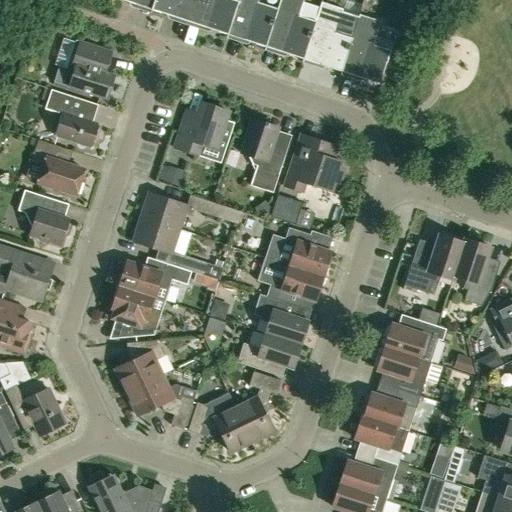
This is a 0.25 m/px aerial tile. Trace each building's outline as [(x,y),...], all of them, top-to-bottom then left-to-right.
[(195,7),(196,0),(154,0),(152,10),(174,17),(179,2),(195,7)] [(238,1),(238,0),(196,0),(195,7),(210,12),(205,27),(228,34),(238,1)] [(278,9),(277,8),(258,2),(258,0),(238,0),(238,1),(228,34),(265,47),(278,9)] [(299,15),(303,3),(303,0),(280,0),(277,8),(278,9),(265,47),(303,59),(316,21),(315,21),(299,15)] [(321,2),(319,8),(315,21),(316,21),(303,59),(318,64),(341,71),(352,38),(351,38),(358,18),(342,12),(343,9),(321,2)] [(397,31),(379,26),(381,21),(359,14),(358,18),(351,38),(352,38),(341,71),(380,84),(386,63),(387,63),(389,58),(388,58),(397,31)] [(44,23),(41,28),(40,29),(43,34),(49,34),(51,31),(52,29),(49,23),(44,23)] [(54,82),(68,86),(108,99),(115,75),(106,72),(113,52),(76,40),(66,69),(64,68),(62,68),(60,68),(58,69),(57,71),(54,81),(54,82)] [(41,99),(47,101),(51,89),(45,87),(41,99)] [(92,148),(93,145),(99,124),(93,122),(98,105),(51,89),(45,108),(62,114),(55,135),(92,148)] [(234,123),(225,119),(227,111),(202,102),(193,129),(182,125),(175,148),(196,155),(200,144),(224,151),(220,162),(221,163),(234,123)] [(271,147),(272,145),(278,127),(252,119),(241,153),(248,155),(252,164),(257,166),(250,186),(273,193),(285,155),(274,151),(271,147)] [(337,147),(333,145),(301,135),(284,187),(302,192),(305,183),(331,191),(334,182),(340,184),(345,169),(339,167),(341,162),(333,159),(337,147)] [(29,145),(34,147),(37,140),(31,138),(29,145)] [(65,149),(54,145),(38,140),(31,162),(43,166),(38,182),(76,195),(85,170),(61,162),(65,149)] [(182,170),(169,166),(164,179),(177,183),(182,170)] [(25,190),(18,210),(25,213),(32,228),(30,235),(38,237),(39,240),(46,242),(49,241),(60,245),(68,219),(64,218),(69,204),(25,190)] [(141,217),(179,229),(184,214),(192,216),(194,210),(195,208),(187,205),(149,193),(141,217)] [(198,211),(222,219),(238,224),(242,212),(226,207),(202,199),(190,195),(187,205),(195,208),(194,210),(198,211)] [(265,201),(254,208),(257,212),(261,218),(263,216),(272,210),(265,201)] [(274,204),(270,217),(308,229),(313,216),(274,204)] [(171,254),(179,229),(141,217),(133,242),(171,254)] [(267,258),(324,277),(331,253),(306,245),(310,234),(289,227),(285,238),(274,234),(267,258)] [(414,255),(404,286),(429,294),(433,283),(438,284),(440,276),(452,280),(466,239),(465,238),(464,242),(440,234),(431,261),(414,255)] [(466,239),(452,280),(453,280),(454,276),(466,280),(463,288),(467,290),(464,301),(481,306),(491,290),(495,277),(482,273),(490,247),(466,239)] [(0,245),(0,291),(4,292),(5,289),(42,301),(50,276),(54,263),(30,255),(0,245)] [(215,266),(207,263),(176,253),(172,265),(219,280),(223,268),(222,268),(215,266)] [(316,300),(324,277),(267,258),(259,281),(270,285),(266,296),(288,303),(291,292),(316,300)] [(219,280),(172,265),(155,259),(151,270),(126,262),(119,286),(154,297),(158,285),(169,289),(172,280),(187,285),(189,279),(217,288),(219,280)] [(150,309),(154,297),(119,286),(111,309),(114,310),(111,319),(134,326),(135,337),(154,335),(161,313),(150,309)] [(312,326),(308,323),(309,321),(283,313),(286,303),(260,294),(253,314),(269,319),(265,333),(301,345),(304,336),(309,336),(312,326)] [(0,346),(0,347),(2,342),(7,344),(6,348),(24,354),(31,333),(28,332),(31,323),(15,317),(19,306),(0,299),(0,346)] [(511,299),(491,310),(496,322),(492,324),(504,349),(511,345),(511,299)] [(213,355),(214,354),(218,341),(223,325),(206,319),(199,337),(207,353),(213,355)] [(391,324),(384,347),(418,358),(431,362),(438,340),(442,341),(446,329),(418,320),(415,331),(391,324)] [(293,369),(301,345),(265,333),(260,348),(243,343),(237,362),(264,371),(267,360),(293,369)] [(126,392),(163,375),(155,360),(164,356),(156,340),(127,343),(128,355),(135,354),(137,358),(115,369),(126,392)] [(431,362),(418,358),(384,347),(377,370),(400,377),(396,389),(398,389),(420,396),(431,362)] [(6,362),(0,362),(0,380),(1,381),(13,376),(6,362)] [(235,407),(252,442),(273,431),(261,407),(266,404),(270,392),(277,394),(281,381),(253,372),(249,385),(259,389),(257,397),(235,407)] [(163,375),(126,392),(137,416),(161,405),(164,411),(174,414),(171,425),(184,429),(194,399),(181,395),(179,400),(174,398),(163,375)] [(17,385),(5,390),(24,430),(35,425),(40,436),(65,424),(48,388),(24,400),(17,385)] [(409,431),(420,396),(398,389),(394,401),(371,393),(364,415),(364,416),(409,431)] [(0,454),(13,448),(2,424),(14,418),(1,391),(0,391),(0,454)] [(252,442),(235,407),(228,393),(204,405),(197,402),(188,430),(200,434),(203,426),(214,430),(219,428),(230,452),(252,442)] [(511,409),(501,406),(496,420),(493,428),(508,433),(503,448),(502,447),(501,449),(511,452),(511,409)] [(364,416),(364,415),(362,415),(354,438),(377,446),(374,457),(398,465),(409,431),(364,416)] [(441,441),(437,454),(445,456),(450,458),(451,458),(455,446),(441,441)] [(511,464),(495,459),(485,455),(478,477),(488,480),(484,493),(511,502),(511,464)] [(386,499),(398,465),(374,457),(370,468),(347,461),(339,484),(386,499)] [(113,474),(88,486),(99,511),(158,511),(161,503),(150,499),(151,494),(139,490),(128,495),(123,493),(113,474)] [(444,479),(444,480),(445,480),(446,480),(454,483),(456,477),(446,474),(445,477),(444,479)] [(382,511),(386,499),(339,484),(332,507),(348,511),(382,511)] [(37,501),(42,511),(82,511),(74,495),(63,500),(59,491),(37,501)] [(511,511),(511,502),(484,493),(477,511),(511,511)] [(42,511),(37,501),(15,511),(42,511)]
